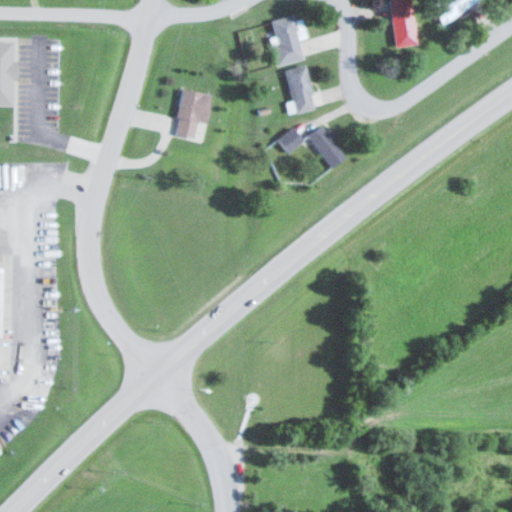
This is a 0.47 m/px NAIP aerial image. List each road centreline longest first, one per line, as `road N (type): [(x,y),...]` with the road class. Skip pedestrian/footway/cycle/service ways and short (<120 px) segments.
road 1 (primary): [(8,511),(363,199),(511,91)]
road 2 (residential): [(227,511),(211,440),(115,326),(91,264),(98,193),(150,0)]
road 3 (residential): [(337,0),(347,18),(353,93),(380,107),(511,24)]
road 4 (residential): [(150,15),(0,10)]
